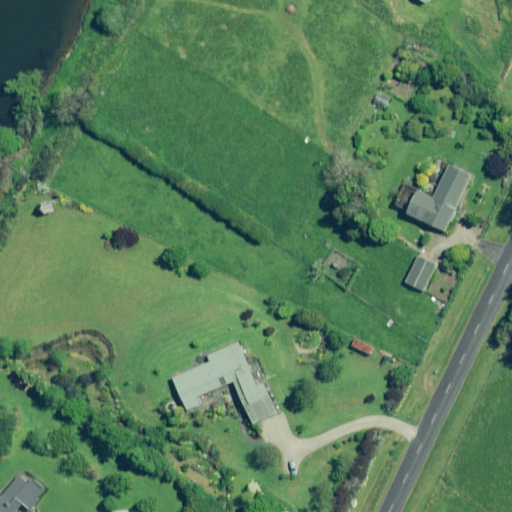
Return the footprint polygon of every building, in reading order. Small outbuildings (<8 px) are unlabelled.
[(410,213),(447,231),(474,176),(452,165),(436,198),(421,191),(410,213)] [(439,265),(421,256),(408,283),(425,291),(439,265)] [(374,348),(355,340),(352,346),(371,355),(374,348)] [(212,362),(175,379),(189,411),(202,406),(199,397),(235,381),(254,424),(277,413),(264,384),(259,386),(239,343),(209,356),(212,362)] [(30,485),(20,477),(0,500),(0,511),(28,511),(30,511),(31,511),(40,501),(39,500),(48,490),(35,479),(30,485)]
